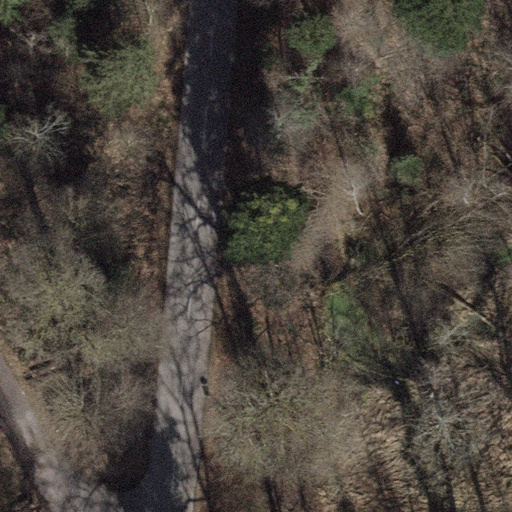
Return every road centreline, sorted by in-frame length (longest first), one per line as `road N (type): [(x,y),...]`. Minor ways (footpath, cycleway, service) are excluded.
road 1 (tertiary): [(224,0),(191,511)]
road 2 (track): [(64,511),(0,311)]
